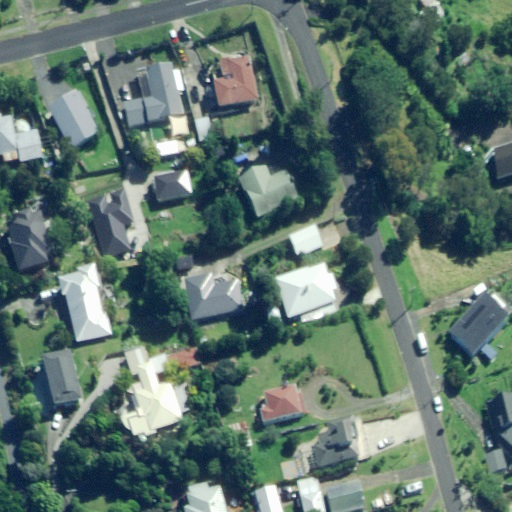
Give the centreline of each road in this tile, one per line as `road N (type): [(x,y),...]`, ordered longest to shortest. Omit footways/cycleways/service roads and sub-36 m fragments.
road 1 (residential): [(462,511),(304,39),(284,0)]
road 2 (tertiary): [(0,51),(206,0)]
